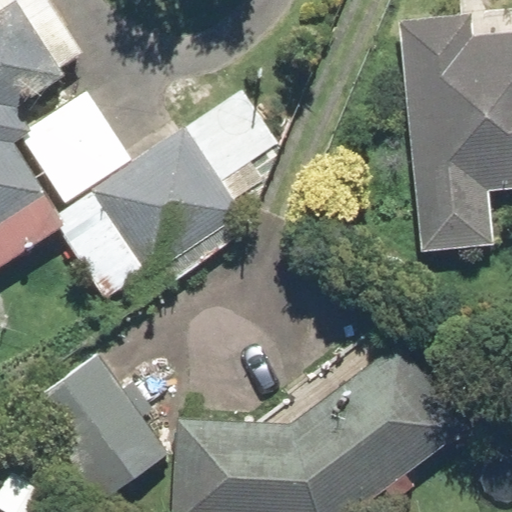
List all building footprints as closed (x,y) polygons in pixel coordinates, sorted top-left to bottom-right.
[(55,214),(136,160),(89,89),(30,128),(13,102),(69,65),(25,0),(14,0),(0,9),(0,267),(62,226),(55,214)] [(471,14),(406,19),(422,246),(495,240),(491,189),(511,187),(511,30),(472,33),(471,14)] [(55,214),(62,226),(64,225),(112,297),(173,256),(185,274),(250,231),(230,200),(265,177),(255,161),(282,142),(246,87),(136,160),(55,214)] [(289,420),(178,415),(171,511),(353,511),(384,489),(394,502),(420,483),(411,470),(468,428),(400,337),(289,420)] [(98,353),(29,400),(97,501),(166,454),(98,353)]
